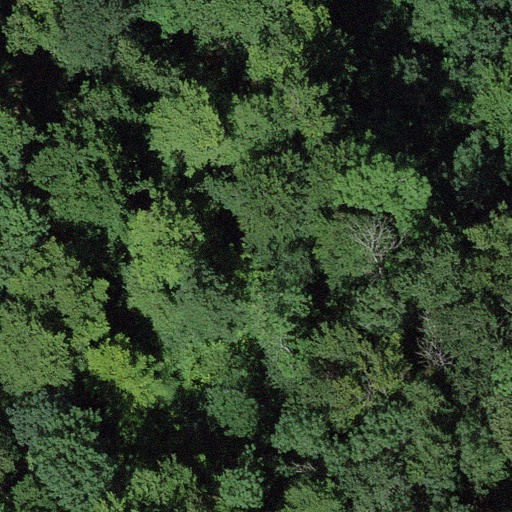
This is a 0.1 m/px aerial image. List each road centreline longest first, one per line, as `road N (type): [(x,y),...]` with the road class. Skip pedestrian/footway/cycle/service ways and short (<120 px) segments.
road 1 (track): [(0,138),(348,0)]
road 2 (track): [(83,0),(0,132)]
